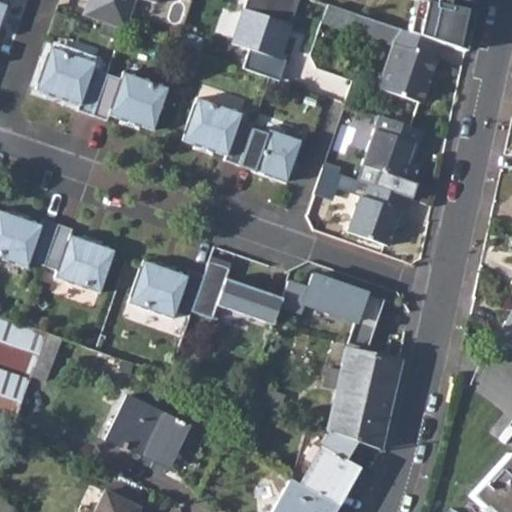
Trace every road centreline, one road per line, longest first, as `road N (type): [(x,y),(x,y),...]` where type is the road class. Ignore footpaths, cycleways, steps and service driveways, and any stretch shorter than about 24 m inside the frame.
road 1 (residential): [(442,296),(0,143)]
road 2 (residential): [(442,296),(509,0)]
road 3 (residential): [(392,511),(442,296)]
road 4 (residential): [(0,139),(45,0)]
